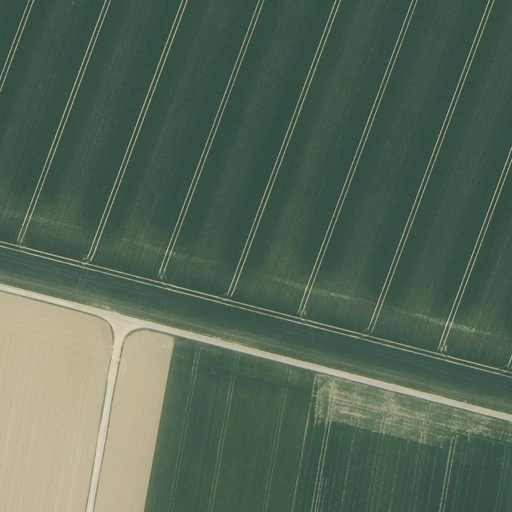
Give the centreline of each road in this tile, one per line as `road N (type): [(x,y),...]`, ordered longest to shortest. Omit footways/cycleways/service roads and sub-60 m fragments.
road 1 (track): [(511,421),(0,290)]
road 2 (track): [(120,321),(88,511)]
